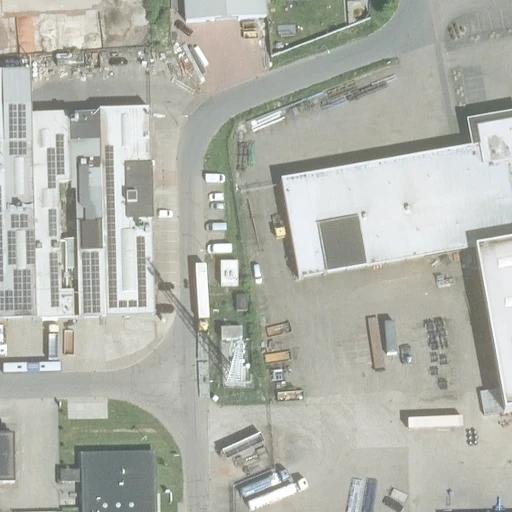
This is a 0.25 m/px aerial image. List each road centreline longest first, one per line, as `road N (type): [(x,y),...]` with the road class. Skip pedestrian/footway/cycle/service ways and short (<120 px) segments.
road 1 (unclassified): [(195,394),(191,149),(222,108),(403,40),(421,12),(419,0)]
road 2 (unknown): [(195,423),(304,418),(374,445),(511,442)]
road 3 (unclassified): [(0,394),(195,394)]
